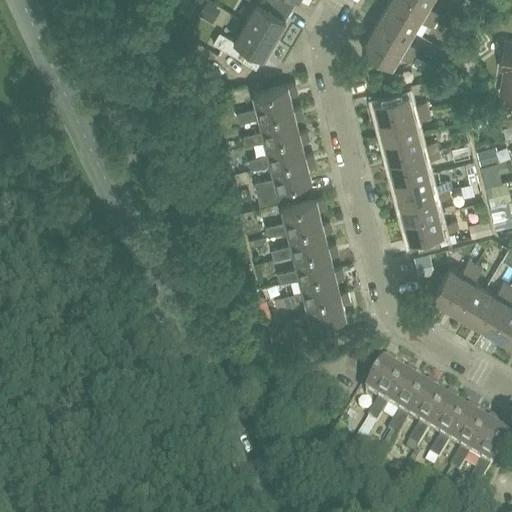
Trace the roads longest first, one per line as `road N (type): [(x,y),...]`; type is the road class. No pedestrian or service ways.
road 1 (secondary): [(18,0),(281,511)]
road 2 (residential): [(396,319),(384,301),(324,59),(324,32),(342,0)]
road 3 (residential): [(396,319),(511,389)]
